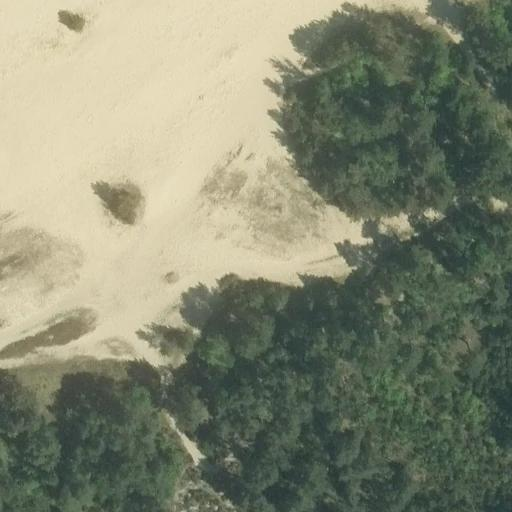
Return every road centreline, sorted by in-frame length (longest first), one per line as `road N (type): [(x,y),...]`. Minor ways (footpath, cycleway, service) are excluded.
road 1 (track): [(119,511),(165,501),(328,389),(413,286),(511,204)]
road 2 (track): [(511,106),(453,40),(436,0)]
